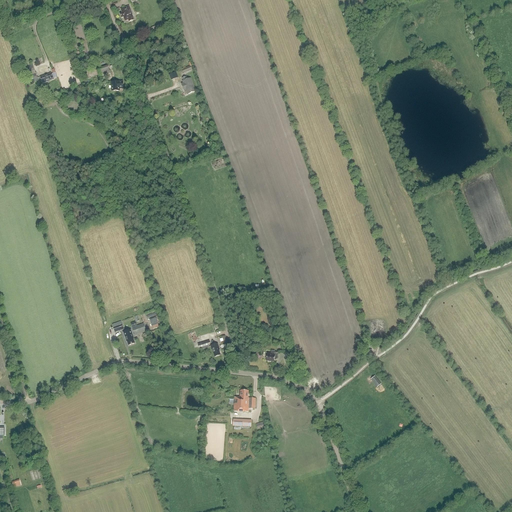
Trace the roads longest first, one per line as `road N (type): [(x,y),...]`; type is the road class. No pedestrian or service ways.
road 1 (unclassified): [(356,511),(318,403),(273,377),(119,362),(29,402),(0,402)]
road 2 (track): [(237,373),(175,173),(115,17),(100,0)]
